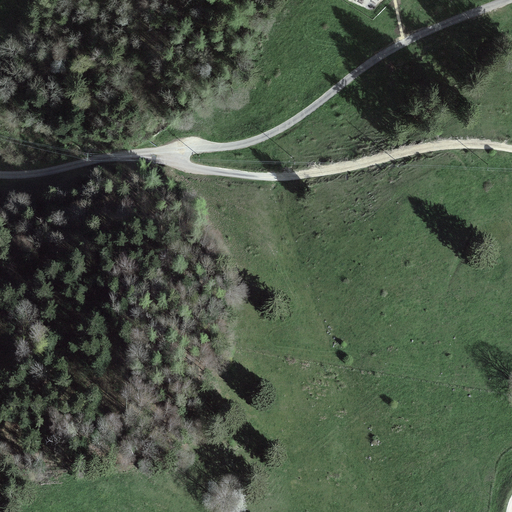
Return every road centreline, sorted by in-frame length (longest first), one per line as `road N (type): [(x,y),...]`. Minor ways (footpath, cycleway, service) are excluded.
road 1 (track): [(0,175),(243,145),(286,126),(432,28),(504,0)]
road 2 (track): [(511,151),(453,147),(246,180),(201,173),(169,153)]
